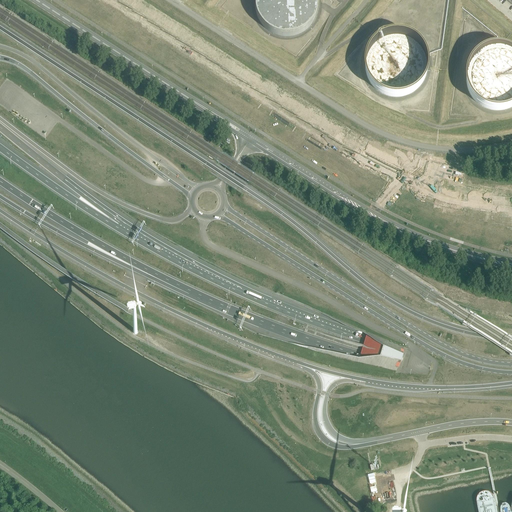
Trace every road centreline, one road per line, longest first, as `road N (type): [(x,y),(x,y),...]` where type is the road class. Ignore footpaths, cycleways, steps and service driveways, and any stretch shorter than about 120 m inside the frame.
road 1 (trunk): [(511,341),(448,328),(390,301),(271,206),(0,28)]
road 2 (motorway): [(511,377),(320,325),(116,228)]
road 3 (motorway): [(189,292),(358,357),(511,393)]
road 4 (trunk): [(216,215),(440,354),(511,372)]
road 5 (trunk): [(0,210),(135,292),(297,362)]
road 6 (trunk): [(511,365),(444,347),(223,202)]
road 7 (secondary): [(511,265),(383,221),(250,137)]
road 8 (primary): [(0,58),(31,73),(191,198)]
road 9 (primary): [(193,209),(170,221),(119,203),(0,118)]
road 10 (motorway): [(0,181),(189,292)]
road 11 (motorway): [(0,195),(189,292)]
road 12 (unclassified): [(201,106),(36,0)]
road 13 (motorway): [(116,228),(0,127)]
road 14 (trunk): [(365,380),(428,387),(511,382)]
road 15 (motorway): [(116,228),(0,147)]
